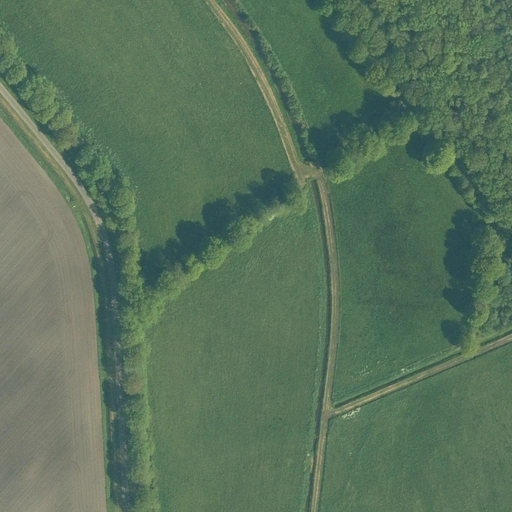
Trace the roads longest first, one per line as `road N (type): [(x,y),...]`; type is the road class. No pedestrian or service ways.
road 1 (unclassified): [(126,511),(108,251),(79,183),(0,87)]
road 2 (track): [(344,0),(511,228)]
